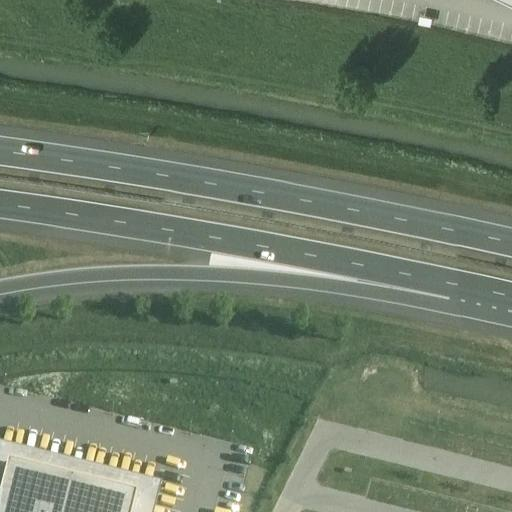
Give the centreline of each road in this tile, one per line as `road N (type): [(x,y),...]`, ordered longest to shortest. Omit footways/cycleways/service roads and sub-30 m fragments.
road 1 (motorway): [(511,242),(0,151)]
road 2 (motorway): [(0,204),(453,284)]
road 3 (motorway): [(0,288),(184,273),(400,296),(453,284)]
